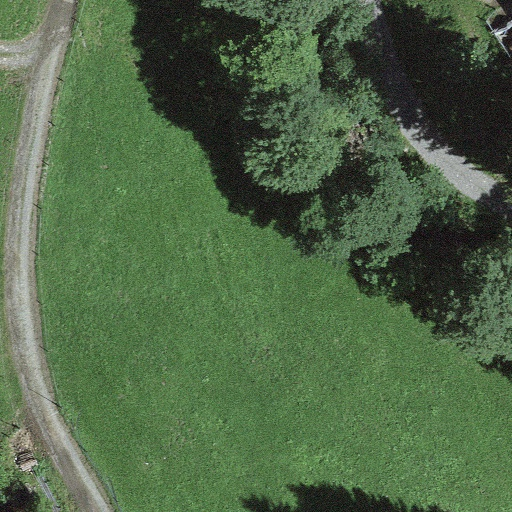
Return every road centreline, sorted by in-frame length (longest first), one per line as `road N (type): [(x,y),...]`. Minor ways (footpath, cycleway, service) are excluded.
road 1 (track): [(111,511),(57,419),(21,284),(27,137),(63,0)]
road 2 (track): [(369,0),(411,106),(511,192)]
